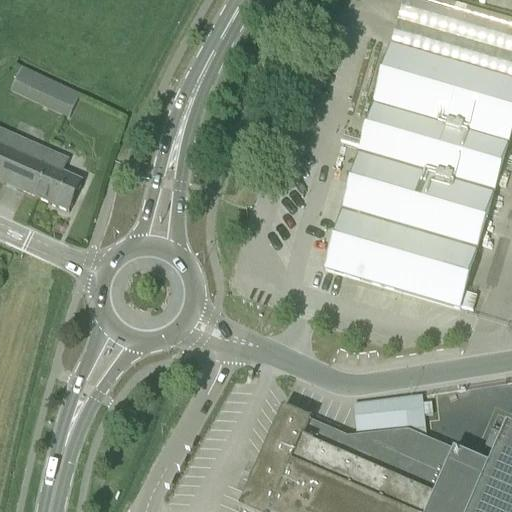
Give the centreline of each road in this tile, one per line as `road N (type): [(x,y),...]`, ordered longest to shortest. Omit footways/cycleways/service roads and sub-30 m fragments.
road 1 (unclassified): [(191,321),(354,387),(511,366)]
road 2 (secondary): [(225,29),(172,128),(139,248)]
road 3 (secondary): [(172,254),(190,141),(225,29)]
road 4 (secondary): [(107,326),(73,385),(56,474)]
road 5 (secondary): [(56,474),(138,346)]
